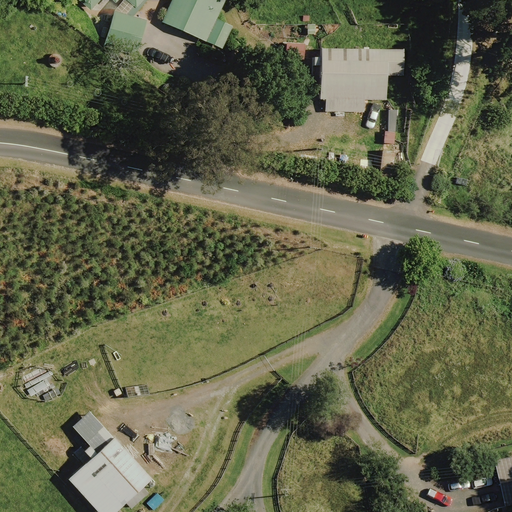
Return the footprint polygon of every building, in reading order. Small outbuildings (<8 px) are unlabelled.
[(139,0),(68,0),(86,15),(98,0),(115,0),(129,12),(139,0)] [(223,0),(169,0),(162,19),(208,37),(223,0)] [(393,57),(304,55),(303,114),(392,116),(393,57)] [(109,511),(138,480),(92,438),(52,482),(86,511),(109,511)] [(511,507),(511,461),(495,465),(505,509),(511,507)]
